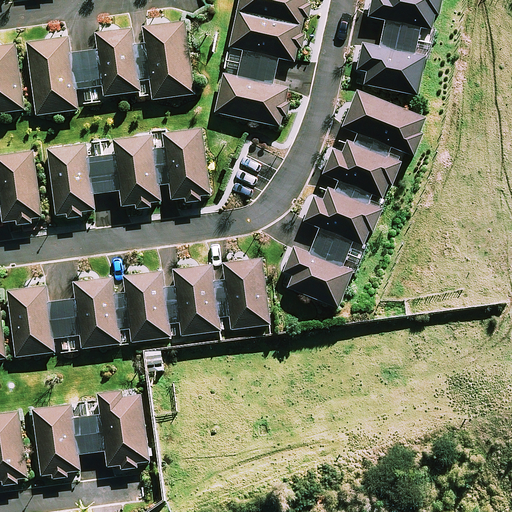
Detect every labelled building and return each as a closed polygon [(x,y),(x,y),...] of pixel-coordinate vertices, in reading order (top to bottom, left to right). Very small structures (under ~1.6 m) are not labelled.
[(241,0),(216,116),(282,131),(284,120),(288,121),(292,104),(288,103),(291,89),(277,86),(282,62),(296,65),(299,52),(305,53),(308,37),(303,36),(306,22),(310,23),(314,6),(310,5),(310,0),(241,0)] [(365,91),(420,102),(428,62),(417,60),(423,32),(433,34),(437,17),(443,18),(446,0),(374,0),(370,19),(386,22),(380,51),(364,48),(359,73),(368,75),(365,91)] [(154,103),(197,97),(187,24),(144,30),(146,45),(134,47),(132,31),(97,36),(100,53),(74,56),(72,39),(31,45),(41,118),(81,112),(80,101),(153,92),(154,103)] [(0,116),(28,112),(19,48),(0,50),(0,116)] [(431,121),(358,93),(342,131),(353,136),(345,155),(335,151),(324,178),(334,181),(326,201),(316,197),(305,226),(320,232),(311,254),(296,248),(280,288),(341,312),(371,235),(376,237),(384,215),(380,214),(391,186),(396,188),(405,167),(400,164),(404,153),(416,158),(431,121)] [(87,145),(50,150),(59,216),(69,214),(70,220),(83,218),(83,212),(98,210),(96,195),(122,192),(124,207),(137,205),(138,210),(153,208),(152,203),(161,202),(159,186),(172,184),(174,200),(187,199),(187,204),(202,202),(201,197),(211,195),(203,130),(166,135),(168,150),(154,152),(152,136),(116,141),(118,157),(89,161),(87,145)] [(0,208),(5,208),(8,224),(20,222),(21,228),(36,226),(35,220),(45,219),(36,151),(0,156),(0,170),(0,172),(0,208)] [(11,293),(19,358),(58,353),(57,340),(83,336),(84,349),(125,344),(123,333),(134,332),(136,342),(171,338),(170,325),(182,323),(184,336),(222,331),(220,320),(232,318),(234,329),(273,324),(264,259),(224,265),(227,284),(215,286),(212,266),(178,271),(180,289),(168,291),(165,273),(128,278),(130,296),(119,297),(116,279),(78,284),(81,303),(49,307),(46,288),(11,293)] [(0,361),(9,360),(0,295),(0,294),(0,361)] [(152,464),(143,399),(127,401),(126,393),(101,396),(104,417),(77,420),(75,406),(35,412),(44,478),(55,476),(56,481),(71,479),(71,474),(84,473),(82,458),(109,454),(111,469),(123,467),(124,473),(141,471),(140,465),(152,464)] [(0,483),(5,483),(6,488),(21,486),(20,481),(30,479),(21,414),(0,416),(0,483)]
